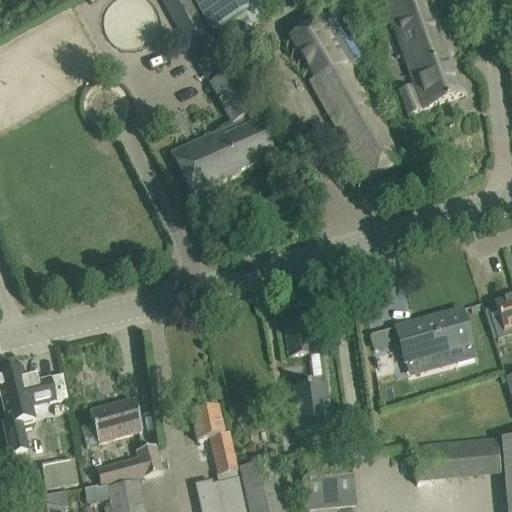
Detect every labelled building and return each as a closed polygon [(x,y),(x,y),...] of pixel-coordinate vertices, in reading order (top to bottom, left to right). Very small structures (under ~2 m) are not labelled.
[(187,0),(160,0),(173,22),(209,87),(231,74),(194,11),(187,0)] [(258,0),(190,0),(217,48),(269,19),(258,0)] [(452,58),(445,40),(428,0),(380,0),(407,66),(406,66),(414,87),(400,93),(402,98),(409,117),(463,97),(448,60),(452,58)] [(414,157),(404,140),(379,96),(371,100),(356,74),(366,68),(355,49),(352,50),(333,17),(292,41),(315,83),(312,85),(368,183),(414,157)] [(221,132),(171,156),(192,198),(239,178),(237,174),(275,158),(276,157),(260,122),(251,126),(248,119),(256,115),(233,73),(231,74),(209,87),(232,129),(222,134),(221,132)] [(511,331),(511,300),(494,306),(496,312),(485,316),(492,338),(511,331)] [(395,331),(400,350),(405,365),(443,355),(446,366),(474,359),(461,312),(395,331)] [(309,356),(304,321),(284,324),(289,359),(309,356)] [(1,378),(0,378),(0,391),(9,427),(5,428),(12,456),(26,452),(19,426),(34,422),(30,410),(66,401),(62,380),(36,387),(35,382),(24,385),(21,373),(11,376),(11,373),(1,376),(1,378)] [(289,392),(291,412),(294,438),(332,434),(331,434),(326,387),(289,392)] [(142,433),(140,425),(134,406),(121,410),(120,407),(89,415),(92,427),(81,430),(86,450),(98,446),(98,448),(143,435),(142,433)] [(245,511),(228,436),(224,438),(218,410),(190,416),(197,445),(210,442),(218,477),(216,478),(216,480),(219,479),(220,485),(199,490),(203,511),(245,511)] [(511,511),(511,440),(502,442),(507,511),(511,511)] [(497,442),(413,450),(416,487),(500,479),(497,442)] [(163,476),(157,453),(155,448),(135,454),(137,460),(96,472),(100,490),(144,481),(144,480),(163,476)] [(350,453),(301,458),(306,511),(355,507),(350,453)] [(282,511),(272,462),(239,469),(248,511),(282,511)] [(42,469),(46,497),(79,492),(75,464),(42,469)] [(144,511),(140,484),(107,490),(107,493),(109,503),(110,511),(144,511)] [(109,503),(107,493),(107,490),(98,491),(98,490),(84,493),(87,507),(109,503)] [(68,511),(66,495),(38,500),(39,511),(68,511)]
